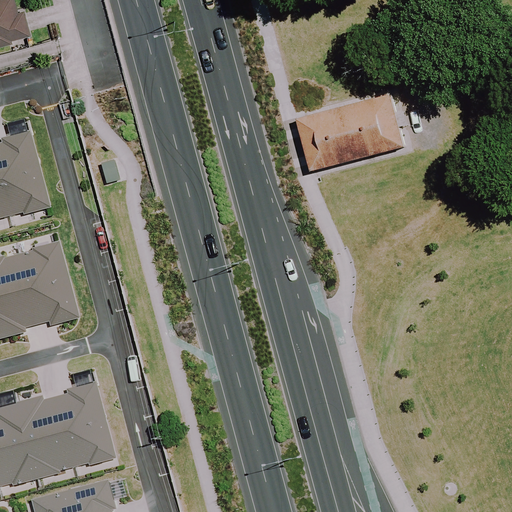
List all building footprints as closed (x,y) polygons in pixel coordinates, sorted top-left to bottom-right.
[(0,0),(0,48),(13,45),(13,41),(31,37),(24,11),(19,12),(15,0),(0,0)] [(392,92),(297,116),(311,172),(407,148),(392,92)] [(0,344),(32,336),(31,330),(52,325),(53,330),(79,324),(59,246),(0,260),(0,344)] [(100,378),(0,404),(0,487),(120,455),(100,378)] [(120,511),(112,478),(37,498),(40,511),(120,511)]
